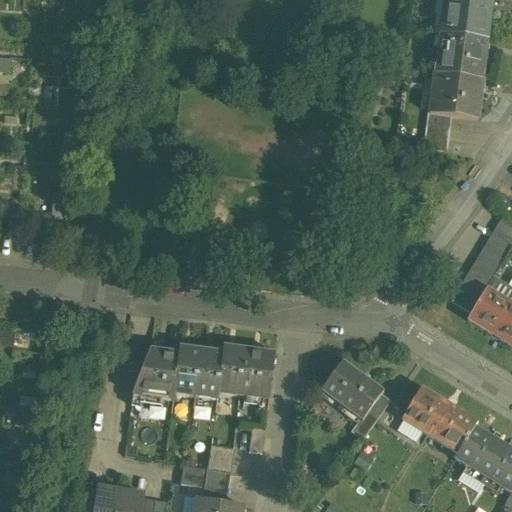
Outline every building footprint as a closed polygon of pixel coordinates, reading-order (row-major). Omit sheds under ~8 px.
[(492,2),(475,0),(443,0),(439,37),(486,43),(492,2)] [(481,83),(486,43),(439,37),(434,77),(481,83)] [(92,41),(77,39),(74,62),(88,64),(92,41)] [(10,62),(0,61),(0,75),(9,76),(10,62)] [(476,122),(481,83),(434,77),(429,115),(429,116),(450,119),(476,122)] [(425,128),(449,131),(450,119),(429,116),(429,115),(427,115),(425,128)] [(424,140),(447,143),(449,131),(425,128),(424,140)] [(422,152),(446,155),(447,143),(424,140),(422,152)] [(76,147),(63,146),(60,168),(74,170),(76,147)] [(68,197),(53,196),(51,218),(66,219),(68,197)] [(511,247),(511,228),(500,221),(450,303),(471,315),(485,291),(511,247)] [(511,307),(485,291),(471,315),(466,322),(511,350),(511,307)] [(12,355),(26,355),(27,333),(0,331),(0,347),(13,348),(12,355)] [(124,363),(135,365),(138,341),(127,340),(124,363)] [(152,343),(138,341),(135,365),(143,366),(144,365),(147,365),(149,352),(151,352),(152,343)] [(200,352),(179,349),(178,356),(173,397),(194,399),(200,352)] [(222,354),(217,396),(238,399),(244,352),(223,349),(222,354)] [(151,352),(149,352),(147,365),(144,365),(143,366),(131,397),(172,403),(173,397),(178,356),(151,352)] [(222,354),(200,352),(194,399),(216,402),(217,396),(222,354)] [(274,355),(244,352),(238,399),(267,403),(274,355)] [(383,395),(341,364),(319,394),(359,423),(361,425),(367,417),(381,397),(383,395)] [(476,425),(420,391),(401,422),(457,457),(473,430),(476,425)] [(381,397),(367,417),(376,424),(391,404),(381,397)] [(21,398),(17,426),(35,429),(39,401),(21,398)] [(376,424),(367,417),(361,425),(359,423),(350,435),(362,444),(376,424)] [(511,453),(473,430),(457,457),(454,462),(510,496),(511,492),(511,453)] [(263,433),(250,431),(247,455),(260,457),(263,433)] [(233,452),(210,448),(208,461),(231,465),(233,452)] [(231,465),(208,461),(206,473),(229,477),(231,465)] [(203,491),(206,473),(182,469),(179,487),(203,491)] [(229,477),(206,473),(203,491),(227,494),(229,477)] [(116,511),(120,493),(96,489),(93,505),(92,511),(116,511)] [(227,494),(203,491),(201,502),(225,507),(227,494)] [(143,497),(120,493),(116,511),(140,511),(142,501),(143,497)] [(153,511),(155,503),(142,501),(140,511),(153,511)] [(201,502),(195,501),(193,511),(242,511),(243,510),(225,507),(201,502)] [(92,511),(93,505),(82,503),(80,511),(92,511)] [(165,511),(166,505),(155,503),(153,511),(165,511)]
